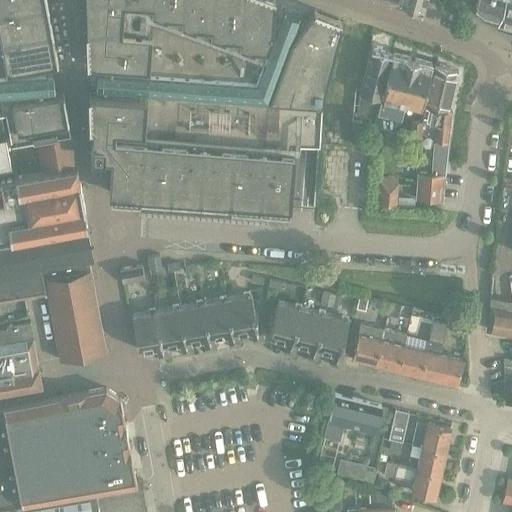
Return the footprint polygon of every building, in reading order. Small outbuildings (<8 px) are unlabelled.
[(0,0),(0,112),(1,113),(5,131),(8,146),(35,140),(71,133),(64,92),(49,96),(50,86),(48,64),(58,63),(47,0),(0,0)] [(289,205),(291,206),(291,205),(296,141),(307,142),(319,143),(321,112),(322,109),(323,97),(342,21),(314,10),(312,10),(299,28),(296,27),(290,25),(274,19),(275,0),(86,0),(89,61),(89,62),(103,63),(103,74),(102,84),(101,93),(90,92),(90,94),(91,125),(91,126),(93,126),(92,135),(91,155),(112,157),(109,192),(111,193),(112,193),(289,206),(289,205)] [(423,0),(421,5),(434,9),(437,0),(423,0)] [(492,18),(493,19),(494,16),(499,17),(506,0),(505,0),(476,0),(475,4),(483,12),(493,15),(492,18)] [(494,16),(493,19),(498,20),(498,21),(511,25),(511,2),(506,0),(499,17),(494,16)] [(371,95),(379,98),(391,52),(372,47),(358,103),(358,115),(365,117),(371,95)] [(391,52),(379,98),(382,98),(378,115),(402,121),(406,106),(421,110),(433,62),(391,52)] [(425,105),(426,106),(422,122),(436,125),(434,142),(448,143),(451,111),(447,110),(457,69),(435,64),(425,105)] [(355,104),(350,104),(348,131),(352,131),(351,143),(362,144),(363,121),(354,121),(355,104)] [(423,123),(412,122),(408,149),(419,150),(423,123)] [(0,171),(13,170),(8,146),(5,131),(0,131),(0,171)] [(71,133),(35,140),(40,171),(77,164),(71,133)] [(0,218),(6,218),(5,212),(23,209),(83,200),(82,191),(77,164),(40,171),(1,178),(1,179),(3,198),(0,198),(0,218)] [(416,199),(443,201),(445,175),(418,173),(416,199)] [(382,177),(381,198),(380,204),(398,205),(399,198),(399,178),(382,177)] [(0,242),(20,240),(90,227),(83,200),(23,209),(5,212),(6,218),(0,218),(0,242)] [(0,242),(0,301),(47,293),(59,360),(107,351),(90,260),(93,259),(87,227),(88,227),(64,231),(0,242)] [(147,258),(148,264),(149,270),(162,268),(160,255),(147,258)] [(181,270),(180,267),(179,263),(167,265),(168,272),(181,270)] [(186,274),(198,271),(197,264),(184,267),(186,274)] [(120,269),(123,284),(145,280),(142,265),(120,269)] [(250,283),(263,285),(265,278),(252,275),(250,283)] [(270,279),(268,286),(281,289),(282,282),(270,279)] [(338,308),(340,296),(340,295),(323,292),(320,304),(338,308)] [(132,314),(138,350),(153,347),(157,350),(159,360),(168,359),(170,356),(168,345),(177,343),(180,346),(182,356),(192,354),(193,352),(191,340),(200,339),(204,341),(206,352),(215,350),(217,348),(215,336),(224,335),(228,337),(229,348),(239,346),(241,343),(239,332),(248,330),(251,333),(253,343),(262,342),(264,339),(260,316),(263,313),(260,299),(253,301),(252,293),(132,314)] [(359,295),(356,307),(357,308),(366,310),(369,298),(369,296),(359,294),(359,295)] [(278,300),(269,336),(283,339),(286,343),(283,354),(293,356),(296,354),(298,343),(307,345),(309,349),(306,359),(316,362),(318,360),(321,349),(330,351),(333,355),(330,365),(339,367),(342,366),(345,354),(340,353),(349,318),(278,300)] [(389,309),(388,313),(399,315),(402,305),(390,303),(389,309)] [(488,321),(487,330),(502,332),(511,333),(511,307),(490,303),(488,321)] [(427,349),(426,349),(420,373),(458,383),(464,358),(439,352),(442,342),(447,323),(434,319),(429,337),(430,337),(429,344),(428,344),(427,349)] [(0,344),(33,338),(30,322),(6,326),(7,329),(0,330),(0,344)] [(381,337),(375,362),(398,368),(404,343),(406,343),(408,334),(385,328),(382,338),(381,337)] [(352,357),(375,363),(375,362),(381,337),(358,332),(352,357)] [(0,344),(0,395),(43,388),(33,338),(0,344)] [(404,343),(398,368),(420,373),(426,349),(406,343),(404,343)] [(35,475),(39,497),(42,511),(99,511),(96,491),(137,484),(121,398),(106,388),(26,403),(29,419),(12,422),(22,477),(35,475)] [(329,418),(324,435),(331,437),(340,439),(345,422),(376,429),(382,405),(351,398),(335,393),(329,418)] [(0,504),(22,501),(39,497),(35,475),(22,477),(12,422),(29,419),(26,403),(0,408),(0,504)] [(396,409),(393,421),(406,424),(409,412),(396,409)] [(418,420),(412,444),(422,446),(446,451),(451,428),(418,420)] [(400,454),(403,441),(392,439),(389,451),(400,454)] [(422,446),(417,468),(441,474),(446,451),(422,446)] [(358,461),(338,456),(334,471),(355,476),(358,461)] [(435,497),(441,474),(417,468),(386,461),(384,461),(381,460),(378,471),(384,473),(384,474),(414,481),(412,492),(435,497)] [(332,466),(325,467),(325,472),(326,477),(327,489),(327,490),(335,489),(332,466)] [(378,475),(374,486),(385,490),(389,479),(378,475)] [(511,502),(511,511),(511,479),(508,479),(503,500),(511,502)] [(375,489),(370,487),(371,507),(393,506),(392,494),(386,492),(375,489)] [(42,511),(39,497),(22,501),(22,504),(0,508),(0,511),(42,511)]
